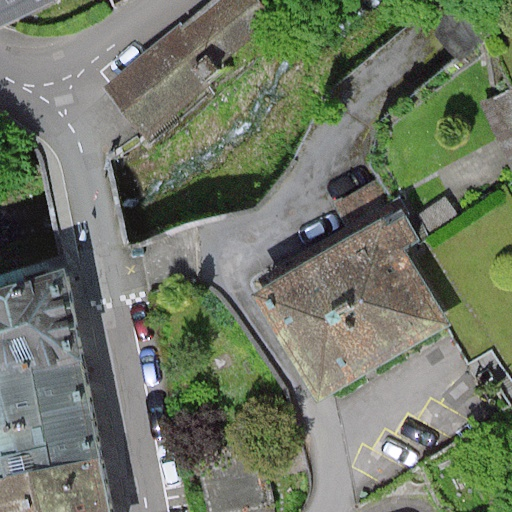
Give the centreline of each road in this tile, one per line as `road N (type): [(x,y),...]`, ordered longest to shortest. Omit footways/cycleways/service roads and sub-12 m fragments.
road 1 (residential): [(65,80),(146,511)]
road 2 (residential): [(315,511),(335,506),(348,442),(318,372),(228,238)]
